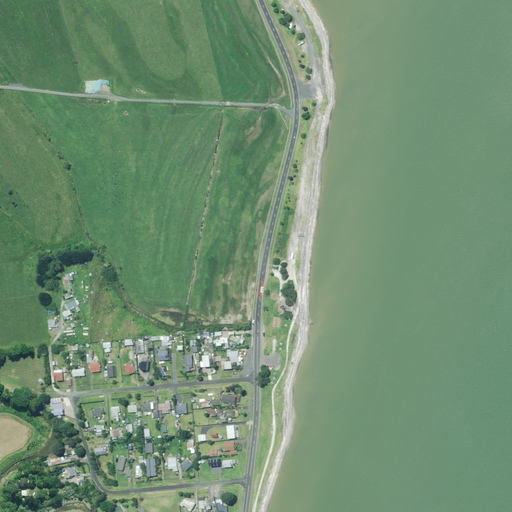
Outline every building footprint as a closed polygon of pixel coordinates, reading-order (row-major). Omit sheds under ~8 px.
[(65,280),(64,280),(68,294),(65,295),(67,299),(75,297),(69,276),(64,277),(65,280)] [(71,310),(77,308),(79,312),(81,311),(76,300),(68,304),(71,310)] [(214,343),(213,332),(209,332),(209,334),(204,335),(205,339),(211,339),(211,344),(214,343)] [(169,336),(153,336),(153,340),(163,340),(163,349),(169,349),(169,336)] [(243,338),(239,336),(239,338),(235,336),(233,342),(241,345),(243,338)] [(145,340),(140,340),(140,341),(137,341),(138,354),(146,353),(145,340)] [(170,360),(170,351),(160,352),(160,361),(170,360)] [(241,351),(233,352),(234,362),(242,361),(241,351)] [(195,368),(194,356),(186,356),(187,372),(192,372),(192,368),(195,368)] [(212,357),(205,358),(207,369),(214,368),(212,357)] [(150,371),(151,360),(143,359),(143,370),(150,371)] [(232,360),(223,361),(224,370),(233,369),(232,360)] [(102,372),(101,363),(92,363),(93,372),(102,372)] [(136,373),(133,364),(127,366),(130,375),(136,373)] [(115,375),(115,366),(109,366),(109,371),(106,371),(106,377),(110,377),(110,378),(116,377),(115,375)] [(65,381),(64,370),(56,371),(56,378),(58,378),(58,381),(65,381)] [(238,397),(225,395),(224,402),(237,404),(238,397)] [(66,414),(65,409),(64,397),(55,398),(53,398),(54,403),(50,403),(51,410),(57,409),(57,410),(57,415),(66,414)] [(132,403),(133,406),(129,406),(130,413),(137,412),(137,415),(139,415),(139,417),(142,417),(141,412),(139,412),(138,405),(137,405),(136,403),(132,403)] [(155,409),(155,403),(145,404),(146,412),(153,411),(153,409),(155,409)] [(189,413),(188,403),(184,404),(184,405),(178,405),(179,414),(189,413)] [(172,410),(172,404),(161,404),(161,410),(164,410),(164,413),(170,413),(170,410),(172,410)] [(121,412),(121,408),(113,409),(114,419),(116,419),(116,417),(120,417),(120,412),(121,412)] [(236,418),(236,411),(227,412),(228,419),(236,418)] [(237,438),(236,426),(229,426),(230,434),(229,434),(230,439),(237,438)] [(111,431),(111,437),(113,437),(113,439),(121,439),(121,435),(123,435),(123,430),(111,431)] [(238,450),(236,451),(236,448),(239,448),(239,442),(225,443),(225,449),(227,448),(227,451),(232,451),(232,455),(238,454),(238,450)] [(65,460),(65,457),(52,460),(52,463),(50,463),(50,466),(77,460),(77,457),(65,460)] [(127,458),(121,457),(118,469),(124,471),(127,458)] [(179,471),(177,458),(169,459),(170,469),(174,469),(175,472),(179,471)] [(194,464),(188,458),(183,464),(185,467),(184,468),(187,472),(194,464)] [(158,476),(157,459),(148,460),(149,477),(158,476)] [(135,475),(136,478),(140,478),(140,479),(144,479),(144,476),(143,467),(141,467),(141,464),(136,465),(137,475),(135,475)] [(81,474),(79,468),(65,473),(65,474),(66,474),(68,477),(68,478),(81,474)] [(193,503),(185,498),(181,505),(185,507),(185,505),(190,508),(189,511),(191,511),(192,511),(197,504),(194,502),(193,503)] [(209,504),(208,500),(200,501),(201,509),(206,508),(206,507),(209,506),(210,507),(212,507),(212,503),(209,504)] [(217,503),(218,509),(215,509),(216,510),(211,510),(211,511),(229,511),(229,506),(224,507),(224,500),(218,500),(218,503),(217,503)]
